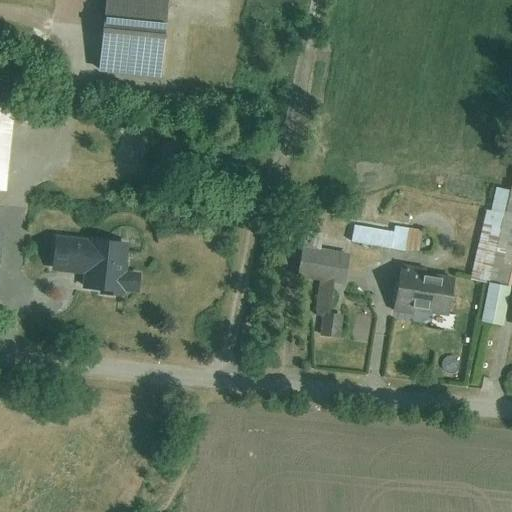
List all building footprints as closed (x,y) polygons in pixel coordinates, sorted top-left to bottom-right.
[(165,0),(107,0),(101,74),(158,79),(165,0)] [(0,110),(0,193),(6,194),(15,112),(0,110)] [(486,212),(471,280),(489,283),(481,320),(502,324),(510,284),(511,276),(511,183),(510,190),(494,187),(489,213),(486,212)] [(353,225),(351,243),(419,253),(423,231),(394,226),(394,231),(353,225)] [(56,235),(52,268),(52,272),(83,275),(82,292),(125,296),(125,292),(139,294),(141,273),(127,271),(130,243),(56,235)] [(350,253),(302,247),(299,276),(319,279),(315,313),(322,314),(319,336),(341,339),(344,315),(339,315),(343,283),(346,283),(350,253)] [(456,275),(401,267),(393,318),(430,324),(432,313),(450,316),(456,275)] [(511,284),(510,284),(502,324),(511,325),(511,284)] [(356,314),(352,340),(367,342),(371,316),(356,314)]
